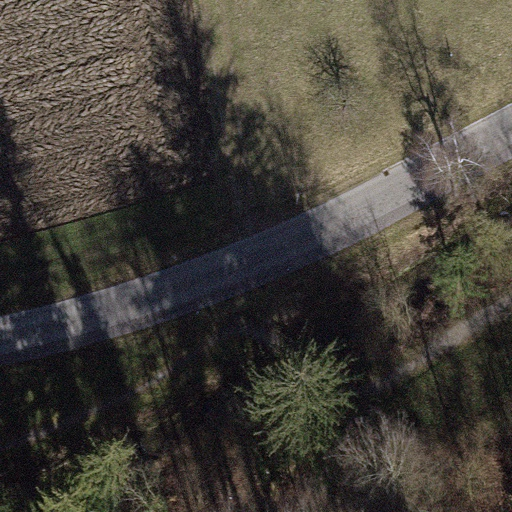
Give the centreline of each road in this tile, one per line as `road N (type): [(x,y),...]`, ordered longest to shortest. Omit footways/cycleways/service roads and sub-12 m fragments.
road 1 (tertiary): [(511,128),(252,265),(0,335)]
road 2 (track): [(252,265),(208,0)]
